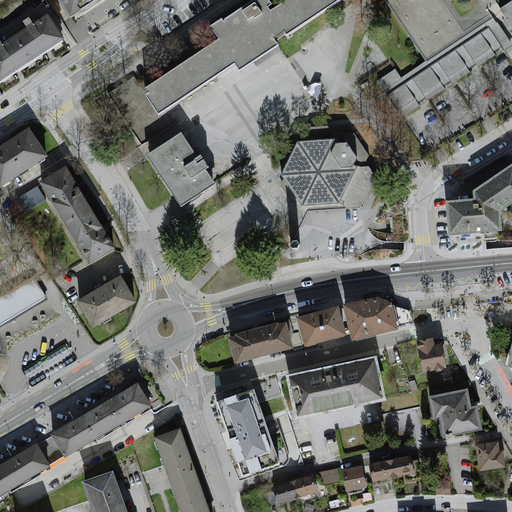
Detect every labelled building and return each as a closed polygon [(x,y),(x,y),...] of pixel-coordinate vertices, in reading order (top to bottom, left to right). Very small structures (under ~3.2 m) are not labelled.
[(58,0),(73,22),(106,0),(58,0)] [(219,41),(146,90),(162,115),(166,113),(239,64),(244,72),(281,47),(277,40),(287,33),(290,37),(345,0),(292,0),(279,9),(273,0),(257,0),(212,30),(219,41)] [(375,82),(400,118),(510,45),(492,19),(465,36),(440,0),(382,0),(425,64),(400,80),(393,70),(375,82)] [(511,2),(502,9),(511,23),(511,2)] [(0,47),(0,81),(65,39),(49,15),(0,47)] [(28,127),(0,145),(0,188),(0,189),(48,156),(28,127)] [(185,135),(149,158),(182,209),(217,186),(185,135)] [(298,142),(282,176),(292,192),(301,207),(340,204),(357,166),(354,162),(357,157),(347,142),(341,142),(338,138),(298,142)] [(69,164),(41,180),(90,265),(118,249),(69,164)] [(511,165),(474,191),(475,199),(499,211),(511,201),(511,165)] [(46,200),(38,186),(16,199),(24,213),(46,200)] [(500,229),(499,211),(475,199),(447,203),(451,234),(500,229)] [(122,275),(79,301),(95,328),(138,302),(122,275)] [(30,279),(0,297),(0,325),(43,299),(30,279)] [(511,304),(511,293),(502,294),(503,298),(504,302),(511,304)] [(374,297),(343,304),(352,340),(398,329),(398,327),(393,305),(392,302),(374,297)] [(341,305),(298,317),(306,346),(349,334),(341,305)] [(411,310),(393,305),(398,327),(414,324),(411,310)] [(287,320),(230,336),(237,362),(294,346),(287,320)] [(433,339),(415,342),(421,374),(449,369),(445,345),(434,347),(433,339)] [(376,355),(286,375),(295,419),(386,400),(376,355)] [(138,383),(52,436),(67,461),(154,408),(138,383)] [(253,389),(216,402),(242,476),(279,463),(253,389)] [(467,390),(430,397),(433,420),(442,418),(444,434),(480,428),(477,406),(470,407),(467,390)] [(179,428),(155,436),(164,465),(180,511),(208,511),(207,507),(187,451),(179,428)] [(499,442),(475,446),(480,473),(507,469),(504,451),(500,451),(499,442)] [(37,446),(0,468),(0,497),(8,493),(50,468),(37,446)] [(411,456),(369,465),(372,481),(414,473),(411,456)] [(362,467),(342,471),(346,492),(366,488),(362,467)] [(337,468),(319,472),(322,484),(340,480),(337,468)] [(112,471),(82,481),(88,501),(91,511),(126,511),(116,481),(112,471)] [(312,478),(294,483),(298,498),(316,493),(312,478)] [(294,483),(273,489),(277,504),(298,498),(294,483)]
